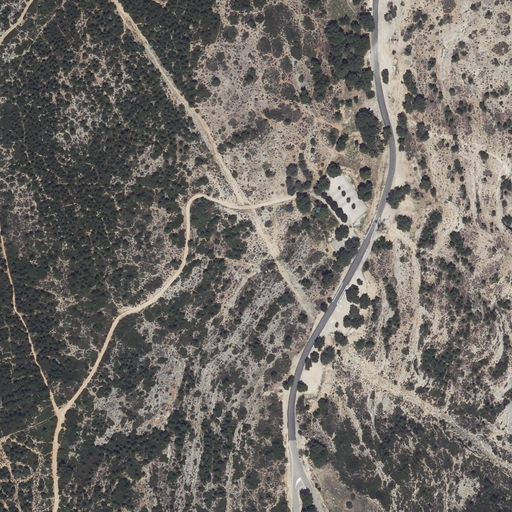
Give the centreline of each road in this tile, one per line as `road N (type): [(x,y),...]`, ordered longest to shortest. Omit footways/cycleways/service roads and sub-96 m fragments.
road 1 (track): [(55,511),(62,413),(93,373),(118,319),(157,297),(184,264),(194,197),(235,208),(306,193),(323,199),(361,251)]
road 2 (unclassified): [(299,467),(290,422),(298,371),(388,187),(376,0)]
road 3 (track): [(0,440),(62,413),(15,309),(0,228)]
road 4 (unknown): [(389,130),(409,0)]
